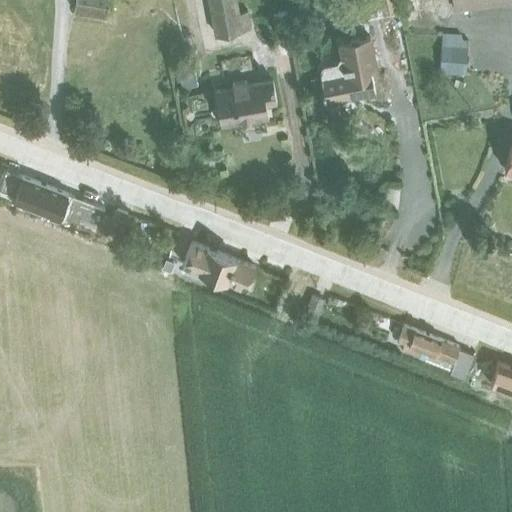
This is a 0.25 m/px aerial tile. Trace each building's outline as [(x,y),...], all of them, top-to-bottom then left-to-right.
[(76,0),(67,53),(92,57),(94,42),(102,43),(110,0),(76,0)] [(152,0),(116,0),(120,18),(155,11),(152,0)] [(237,0),(207,0),(215,34),(251,27),(248,9),(240,11),(237,0)] [(364,0),(367,17),(398,11),(395,0),(364,0)] [(511,0),(453,0),(455,10),(511,0)] [(442,32),(439,70),(466,73),(468,39),(462,38),(463,36),(461,36),(461,33),(449,32),(442,32)] [(322,74),(310,78),(315,102),(326,100),(326,102),(375,93),(371,68),(378,67),(372,35),(338,41),(341,55),(337,61),(324,64),(320,69),(322,74)] [(193,58),(177,61),(181,85),(197,82),(193,58)] [(218,102),(214,107),(217,115),(221,118),(221,122),(243,118),(244,119),(253,117),(253,116),(269,113),(267,100),(277,98),(273,75),(247,80),(246,75),(231,77),(232,83),(215,86),(218,102)] [(7,166),(0,183),(0,184),(15,190),(12,197),(48,211),(48,213),(59,217),(61,212),(96,227),(98,221),(101,213),(103,209),(105,204),(64,188),(54,184),(7,166)] [(111,214),(108,225),(123,231),(131,209),(115,204),(113,211),(112,213),(111,214)] [(101,213),(98,221),(108,225),(111,214),(112,213),(109,212),(103,209),(101,213)] [(191,238),(182,261),(227,279),(228,277),(250,286),(255,275),(252,274),(255,264),(236,257),(236,256),(191,238)] [(313,292),(303,314),(314,319),(324,297),(313,292)] [(404,322),(398,337),(400,337),(399,338),(404,340),(402,346),(419,353),(418,354),(451,367),(450,369),(464,375),(472,352),(473,351),(459,346),(460,344),(404,322)] [(511,365),(498,360),(490,380),(511,389),(511,365)]
